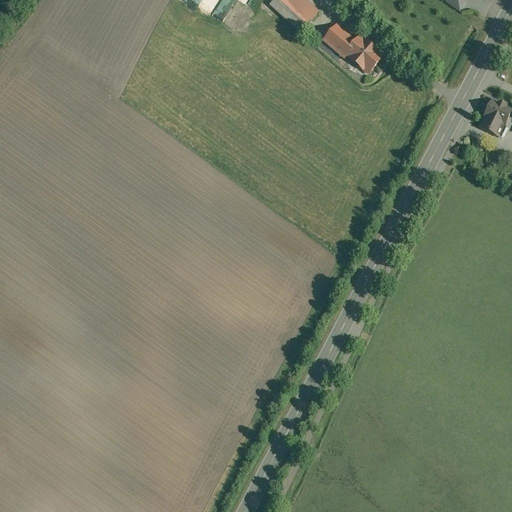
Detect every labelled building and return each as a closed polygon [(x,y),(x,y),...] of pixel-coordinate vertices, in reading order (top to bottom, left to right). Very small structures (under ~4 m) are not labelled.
[(244,0),(248,2),(249,0),(199,0),(196,6),(221,22),(234,0),(244,0)] [(318,14),(302,0),(275,0),(270,6),(301,33),(318,14)] [(465,0),(446,0),(445,3),(460,13),(465,0)] [(346,36),(336,28),(325,42),(326,42),(336,50),(346,36)] [(365,44),(360,40),(359,39),(359,40),(355,44),(346,36),(336,50),(344,57),(344,58),(347,56),(352,60),(351,61),(352,61),(362,69),(362,70),(363,69),(369,74),(368,74),(369,75),(370,74),(369,74),(382,59),(383,59),(382,58),(376,54),(377,53),(376,53),(366,44),(367,44),(366,44),(365,44)] [(498,105),(493,103),(492,102),(492,103),(485,118),(484,119),(485,119),(481,129),(480,130),(481,130),(498,138),(499,138),(499,137),(503,128),(504,128),(505,127),(511,113),(511,112),(511,111),(506,109),(507,108),(499,104),(498,105)] [(506,156),(499,153),(496,160),(503,163),(506,156)]
